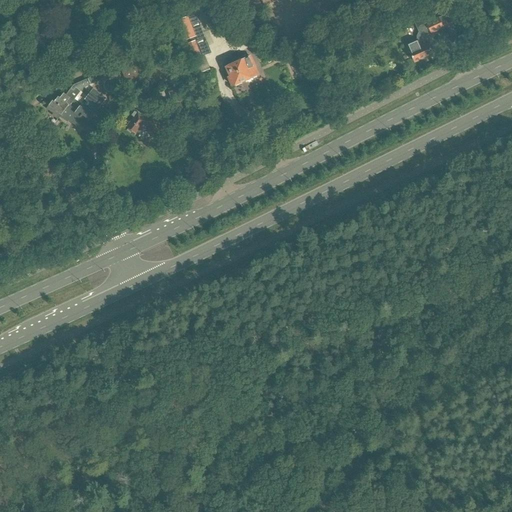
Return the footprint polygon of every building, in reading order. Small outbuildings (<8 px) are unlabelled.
[(413,43),(406,46),(413,62),(432,53),(429,46),(435,44),(436,43),(434,39),(434,36),(433,33),(434,32),(443,28),(443,27),(451,24),(450,20),(447,14),(439,18),(426,23),(421,11),(411,14),(419,32),(418,33),(418,34),(417,36),(417,37),(417,38),(417,39),(418,41),(417,41),(413,43)] [(210,52),(195,13),(176,21),(183,40),(185,40),(193,59),(199,74),(210,69),(204,54),(210,52)] [(247,81),(250,79),(251,77),(257,74),(254,66),(250,56),(226,67),(232,80),(230,81),(232,85),(245,79),(247,81)] [(107,69),(106,66),(100,69),(89,74),(90,78),(74,85),(66,95),(64,93),(60,98),(57,95),(47,108),(53,114),(52,115),(58,119),(69,105),(69,106),(81,91),(83,88),(93,84),(105,78),(114,75),(111,68),(107,69)] [(170,89),(168,89),(169,94),(173,106),(178,104),(185,102),(180,85),(178,86),(177,82),(168,85),(170,89)] [(96,103),(100,98),(102,95),(100,94),(101,92),(95,87),(93,84),(83,88),(81,91),(69,106),(69,105),(58,119),(61,115),(75,125),(78,122),(85,127),(101,106),(96,103)] [(96,103),(101,106),(104,101),(100,98),(96,103)] [(150,116),(141,115),(135,110),(130,116),(133,119),(126,128),(128,129),(126,131),(132,136),(133,133),(135,135),(139,129),(147,130),(150,136),(152,135),(153,139),(160,136),(159,133),(161,132),(161,131),(168,128),(161,111),(150,116)]
